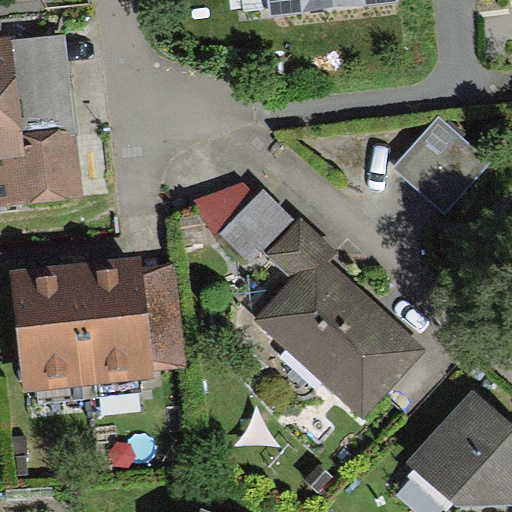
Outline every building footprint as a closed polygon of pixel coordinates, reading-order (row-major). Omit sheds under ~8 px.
[(398,0),(268,0),(271,22),(399,8),(398,0)] [(66,39),(13,45),(23,141),(77,136),(66,39)] [(0,213),(84,205),(77,136),(23,141),(13,45),(13,41),(0,42),(0,213)] [(439,120),(392,172),(445,218),(491,165),(439,120)] [(199,216),(250,267),(294,224),(264,194),(258,200),(243,186),(201,202),(199,216)] [(330,268),(339,257),(301,223),(267,261),(293,284),(255,325),(364,424),(427,355),(330,268)] [(142,265),(11,280),(25,402),(156,387),(155,375),(187,372),(175,269),(143,272),(142,265)] [(511,428),(471,390),(405,462),(456,508),(511,505),(511,428)]
